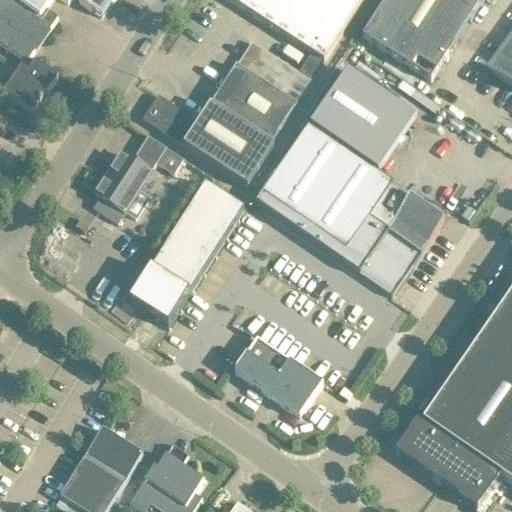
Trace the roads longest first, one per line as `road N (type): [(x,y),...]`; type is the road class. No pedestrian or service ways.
road 1 (unclassified): [(315,495),(0,269)]
road 2 (unclassified): [(511,211),(315,495)]
road 3 (unclassified): [(169,0),(0,252)]
